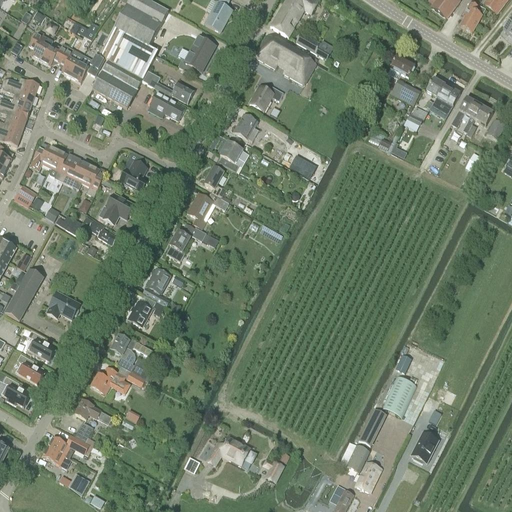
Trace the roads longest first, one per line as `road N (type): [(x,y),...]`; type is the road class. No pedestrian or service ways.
road 1 (unclassified): [(36,437),(176,173)]
road 2 (unclassified): [(176,173),(269,0)]
road 3 (residential): [(176,173),(117,141),(103,159),(37,129)]
road 4 (unclassified): [(374,0),(511,83)]
